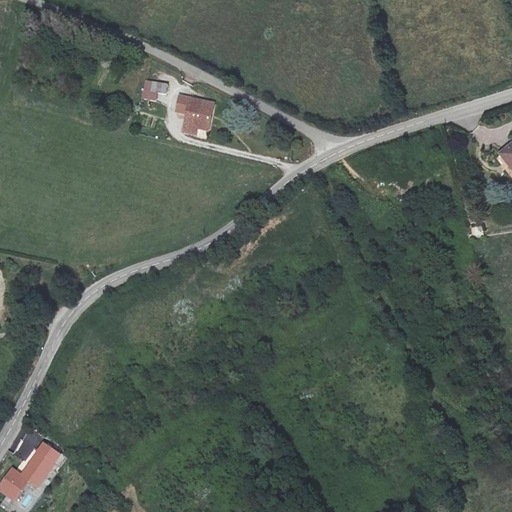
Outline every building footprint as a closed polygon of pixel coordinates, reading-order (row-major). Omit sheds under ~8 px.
[(154,75),(148,93),(164,97),(167,89),(174,91),(176,81),(161,77),(154,75)] [(221,104),(200,97),(190,129),(202,133),(204,127),(213,129),(221,104)] [(511,147),(496,159),(511,180),(511,147)] [(471,227),(472,237),(483,236),(482,226),(471,227)] [(42,427),(18,459),(35,471),(53,446),(58,450),(64,443),(42,427)]
